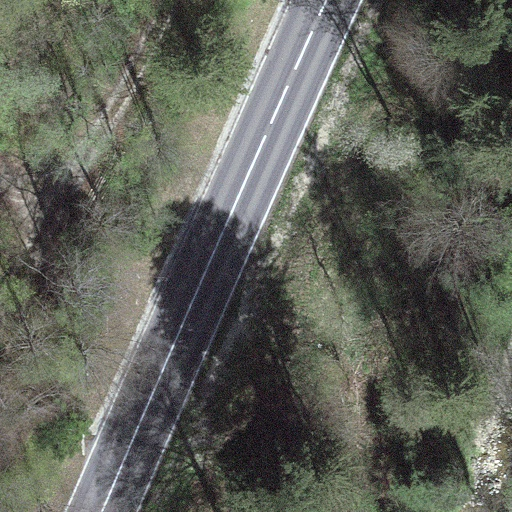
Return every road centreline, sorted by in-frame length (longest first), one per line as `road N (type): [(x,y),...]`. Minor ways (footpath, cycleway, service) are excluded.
road 1 (primary): [(104,511),(324,0)]
road 2 (track): [(154,0),(0,279)]
